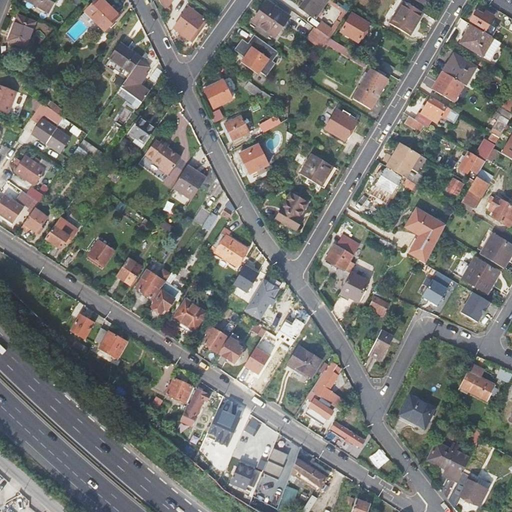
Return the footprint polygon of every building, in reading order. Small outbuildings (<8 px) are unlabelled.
[(55,0),(26,0),(25,3),(47,15),(55,0)] [(118,16),(101,0),(97,0),(85,13),(104,31),(118,16)] [(305,0),(299,9),(314,20),(328,0),(327,0),(305,0)] [(402,2),(389,24),(409,36),(422,14),(402,2)] [(289,19),(267,3),(253,23),(274,38),(289,19)] [(187,9),(183,15),(173,29),(191,43),(201,28),(199,26),(203,20),(187,9)] [(476,12),(470,22),(485,30),(489,23),(493,17),(485,12),(483,16),(476,12)] [(368,27),(352,15),(341,32),(358,43),(368,27)] [(35,22),(17,16),(7,41),(26,48),(35,22)] [(80,19),(67,33),(76,41),(89,27),(80,19)] [(331,30),(333,32),(339,23),(337,21),(331,30)] [(485,30),(483,33),(487,36),(493,26),(489,23),(485,30)] [(316,31),(328,40),(333,32),(331,30),(321,24),(316,31)] [(470,25),(459,44),(489,62),(500,44),(487,36),(483,33),(470,25)] [(313,28),(305,39),(321,51),(325,45),(328,40),(316,31),(313,28)] [(233,51),(244,59),(241,63),(263,80),(274,64),(272,62),(278,54),(254,36),(247,45),(241,40),(233,51)] [(325,45),(364,68),(367,63),(328,40),(325,45)] [(119,44),(109,59),(130,74),(139,61),(141,59),(119,44)] [(453,55),(442,72),(463,85),(464,86),(474,68),(453,55)] [(130,74),(120,89),(141,104),(149,92),(139,85),(145,77),(143,75),(148,67),(139,61),(130,74)] [(382,63),(378,69),(390,76),(393,70),(382,63)] [(386,81),(369,72),(352,101),(370,111),(386,81)] [(442,72),(432,90),(452,103),(463,85),(442,72)] [(213,108),(234,97),(232,92),(231,92),(228,87),(226,88),(222,80),(203,90),(213,108)] [(244,89),(257,98),(262,92),(249,82),(244,89)] [(16,92),(0,86),(0,111),(8,114),(16,92)] [(262,92),(257,98),(260,100),(267,97),(268,96),(262,92)] [(511,92),(503,107),(510,111),(511,107),(511,92)] [(37,110),(42,103),(34,96),(30,108),(37,110)] [(430,99),(416,121),(419,123),(427,128),(432,121),(435,123),(439,117),(440,118),(441,118),(452,125),(459,115),(446,107),(445,109),(430,99)] [(498,109),(495,114),(508,122),(511,118),(498,109)] [(344,142),(354,123),(347,119),(349,116),(342,112),(341,115),(335,112),(324,130),(344,142)] [(495,114),(484,131),(491,135),(498,139),(506,126),(508,122),(495,114)] [(133,115),(123,130),(144,145),(155,130),(133,115)] [(260,124),(265,132),(280,124),(276,116),(260,124)] [(248,132),(240,117),(224,125),(232,141),(248,132)] [(405,123),(415,130),(419,123),(416,121),(409,117),(405,123)] [(40,120),(31,134),(36,137),(46,144),(55,130),(40,120)] [(55,130),(46,144),(61,153),(69,139),(55,130)] [(158,139),(156,137),(146,151),(153,157),(162,164),(161,165),(169,171),(183,152),(166,140),(168,138),(162,133),(158,139)] [(286,133),(283,159),(288,161),(293,150),(286,146),(291,136),(286,133)] [(511,136),(501,154),(511,161),(511,136)] [(494,146),(484,140),(474,157),(484,163),(485,161),(492,149),(494,146)] [(260,143),(239,154),(249,174),(260,169),(262,172),(267,170),(265,166),(271,163),(260,143)] [(399,143),(385,167),(405,179),(419,155),(399,143)] [(87,153),(100,162),(104,156),(91,146),(87,153)] [(468,153),(458,170),(465,174),(470,167),(472,168),(473,166),(480,170),(484,163),(474,157),(468,153)] [(333,168),(311,156),(299,176),(321,188),(333,168)] [(19,166),(15,173),(33,185),(44,170),(25,158),(22,162),(19,166)] [(480,170),(475,179),(487,186),(493,189),(503,172),(485,161),(484,163),(480,170)] [(186,168),(172,189),(191,201),(205,180),(186,168)] [(400,179),(384,170),(376,184),(391,193),(400,179)] [(114,171),(109,178),(117,184),(122,177),(114,171)] [(470,176),(466,184),(470,186),(475,179),(470,176)] [(454,178),(448,189),(457,194),(463,182),(454,178)] [(406,179),(400,189),(410,195),(415,185),(406,179)] [(470,186),(468,191),(473,194),(479,198),(487,186),(475,179),(470,186)] [(26,195),(38,204),(43,197),(31,188),(26,195)] [(468,191),(461,202),(466,205),(473,194),(468,191)] [(308,204),(290,193),(275,218),(296,230),(302,219),(299,218),(308,204)] [(23,208),(4,196),(0,201),(0,215),(13,224),(23,208)] [(511,220),(511,208),(495,198),(494,200),(490,198),(487,203),(491,206),(488,211),(493,214),(491,219),(508,228),(511,220)] [(346,209),(359,217),(363,210),(351,202),(346,209)] [(202,208),(194,222),(202,226),(210,213),(202,208)] [(228,218),(233,210),(231,208),(229,211),(226,209),(222,214),(228,218)] [(35,209),(20,230),(26,234),(28,231),(39,237),(44,230),(40,228),(47,217),(35,209)] [(405,228),(420,238),(418,241),(417,241),(409,255),(418,260),(424,264),(441,233),(444,227),(415,210),(405,228)] [(59,218),(45,239),(60,249),(65,242),(67,244),(77,231),(59,218)] [(145,219),(138,230),(143,234),(150,223),(145,219)] [(210,249),(236,266),(246,250),(221,233),(210,249)] [(511,245),(492,234),(479,255),(503,269),(511,253),(511,245)] [(341,238),(357,247),(359,244),(343,235),(341,238)] [(333,245),(325,260),(344,271),(345,270),(350,273),(354,265),(349,262),(357,247),(341,238),(336,247),(333,245)] [(104,267),(114,252),(108,248),(110,246),(107,244),(106,246),(98,241),(88,257),(104,267)] [(127,259),(116,276),(130,285),(141,268),(127,259)] [(497,274),(473,260),(461,280),(483,294),(491,280),(492,281),(497,274)] [(136,289),(152,299),(154,295),(157,289),(165,283),(170,275),(165,272),(159,280),(145,271),(140,278),(142,279),(136,289)] [(259,271),(253,281),(260,286),(264,279),(266,275),(259,271)] [(423,294),(437,304),(453,280),(438,271),(423,294)] [(350,273),(340,294),(358,303),(367,282),(350,273)] [(244,311),(260,320),(268,306),(272,299),(281,284),(270,277),(268,281),(264,279),(260,286),(244,311)] [(475,297),(463,290),(461,294),(473,301),(475,297)] [(157,296),(150,306),(152,307),(152,308),(153,310),(156,312),(158,312),(158,311),(160,313),(163,308),(166,310),(173,299),(160,291),(157,296)] [(387,306),(373,298),(369,307),(383,314),(387,306)] [(490,306),(476,298),(471,309),(468,307),(463,317),(479,326),(490,306)] [(276,301),(272,299),(268,306),(271,309),(276,301)] [(205,313),(185,301),(175,319),(194,331),(205,313)] [(79,316),(71,332),(85,339),(93,324),(89,321),(85,319),(79,316)] [(295,319),(288,330),(298,336),(304,325),(295,319)] [(216,353),(225,338),(213,330),(214,327),(212,325),(205,336),(208,337),(203,345),(216,353)] [(255,325),(251,332),(262,339),(266,332),(255,325)] [(101,344),(99,349),(118,359),(126,342),(108,332),(107,333),(100,329),(94,341),(101,344)] [(381,332),(369,355),(379,361),(391,337),(381,332)] [(238,338),(232,335),(220,355),(234,364),(242,351),(236,347),(237,344),(235,343),(238,338)] [(321,361),(298,348),(287,366),(294,371),(295,369),(310,378),(321,361)] [(330,363),(311,392),(319,398),(328,404),(333,396),(334,395),(328,391),(337,377),(336,376),(339,371),(336,369),(337,367),(330,363)] [(471,365),(459,388),(487,403),(495,387),(480,379),(484,372),(471,365)] [(511,375),(500,370),(497,378),(508,383),(511,375)] [(184,403),(191,387),(172,380),(169,388),(167,388),(164,395),(184,403)] [(185,410),(180,422),(191,426),(202,400),(205,401),(208,396),(199,392),(196,391),(187,411),(185,410)] [(313,402),(305,414),(323,425),(331,413),(316,403),(319,398),(311,392),(306,398),(313,402)] [(333,396),(328,404),(333,408),(339,399),(333,396)] [(435,409),(411,396),(401,416),(425,429),(435,409)] [(221,435),(232,409),(223,405),(212,431),(221,435)] [(239,420),(235,431),(241,434),(246,422),(239,420)] [(480,422),(476,429),(481,431),(484,425),(480,422)] [(336,423),(330,432),(345,442),(346,440),(360,449),(365,442),(336,423)] [(469,435),(473,438),(469,446),(475,449),(479,441),(483,433),(481,431),(476,429),(473,427),(469,435)] [(428,461),(447,471),(444,476),(449,478),(442,493),(448,502),(461,477),(472,455),(459,448),(456,453),(437,443),(428,461)] [(272,448),(261,474),(265,475),(277,481),(283,468),(282,468),(286,457),(283,456),(284,454),(272,448)] [(297,471),(293,476),(317,491),(320,486),(326,477),(296,458),(292,468),(297,471)] [(500,476),(487,469),(484,474),(498,481),(500,476)] [(231,479),(227,487),(227,488),(233,491),(235,486),(244,489),(250,476),(235,470),(231,479)] [(223,476),(221,482),(220,484),(227,487),(231,479),(223,476)] [(461,477),(448,502),(455,510),(461,498),(478,507),(489,484),(480,480),(479,482),(476,481),(474,484),(461,477)] [(250,485),(247,493),(252,495),(255,487),(250,485)] [(283,498),(294,502),(299,490),(288,486),(283,498)] [(351,507),(354,500),(348,498),(345,505),(351,507)] [(355,500),(350,511),(367,511),(369,505),(355,500)]
